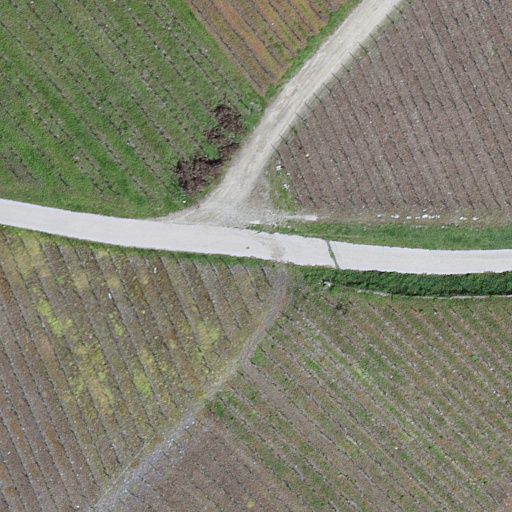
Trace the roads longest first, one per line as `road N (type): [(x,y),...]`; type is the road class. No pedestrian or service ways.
road 1 (unclassified): [(0,210),(109,231),(327,254),(511,261)]
road 2 (track): [(388,0),(313,80),(220,242)]
